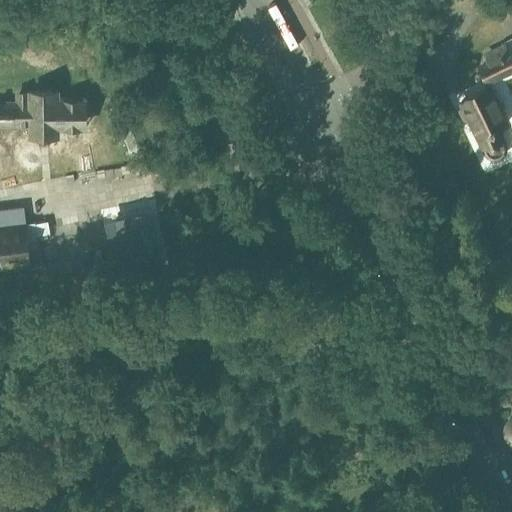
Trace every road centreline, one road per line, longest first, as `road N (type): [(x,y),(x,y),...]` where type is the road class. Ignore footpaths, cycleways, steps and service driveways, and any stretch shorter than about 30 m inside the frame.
road 1 (secondary): [(498,511),(313,123)]
road 2 (secondary): [(313,123),(248,0)]
